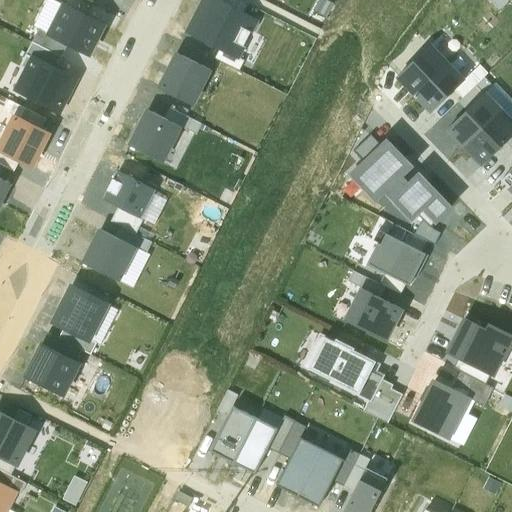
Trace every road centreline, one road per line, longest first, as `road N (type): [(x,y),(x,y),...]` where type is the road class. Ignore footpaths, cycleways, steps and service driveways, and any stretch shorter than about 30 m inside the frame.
road 1 (residential): [(161,0),(0,310)]
road 2 (residential): [(501,226),(384,107)]
road 3 (residential): [(501,226),(453,274),(412,356)]
